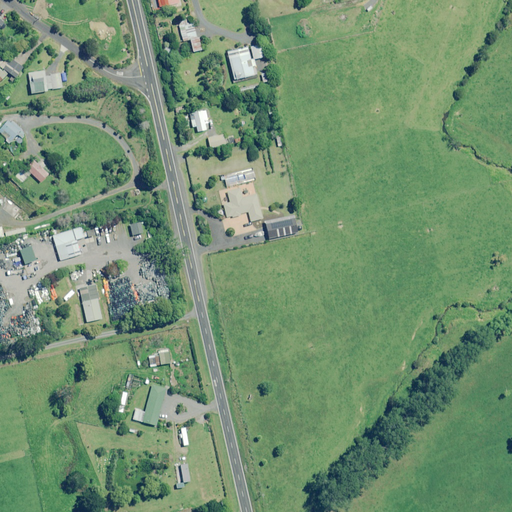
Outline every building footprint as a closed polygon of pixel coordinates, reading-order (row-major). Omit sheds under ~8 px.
[(187,25),(186,21),(178,23),(182,41),(189,40),(191,52),(201,50),(198,37),(196,38),(193,23),(187,25)] [(265,56),(262,43),(250,46),(253,59),(265,56)] [(250,60),(247,47),(226,52),(233,83),(239,82),(239,79),(253,75),(252,67),(255,66),(254,59),(250,60)] [(13,78),(23,68),(4,51),(0,55),(0,80),(7,72),(13,78)] [(44,71),(27,73),(30,94),(47,92),(44,71)] [(271,80),(269,72),(260,74),(262,83),(271,80)] [(61,88),(59,73),(47,75),(49,90),(61,88)] [(220,104),(219,97),(210,98),(211,105),(220,104)] [(208,123),(205,110),(188,113),(191,127),(195,126),(196,132),(206,130),(204,123),(208,123)] [(20,130),(21,129),(8,119),(0,128),(0,134),(10,142),(17,135),(16,135),(16,136),(17,137),(17,138),(16,139),(16,140),(16,141),(16,142),(16,143),(17,143),(18,144),(19,144),(20,144),(21,144),(21,143),(22,143),(22,142),(22,141),(22,140),(22,139),(22,138),(23,138),(23,137),(23,136),(24,136),(24,135),(24,134),(24,133),(23,133),(23,132),(22,131),(21,130),(20,130)] [(225,145),(222,134),(206,138),(209,148),(225,145)] [(48,174),(37,163),(26,174),(28,176),(31,173),(40,182),(48,174)] [(253,169),(222,177),(225,187),(256,180),(253,169)] [(223,204),(226,217),(231,216),(232,217),(240,215),(239,214),(247,212),(250,221),(262,218),(256,194),(242,198),(239,188),(226,191),(229,202),(223,204)] [(142,233),(139,222),(129,225),(131,235),(142,233)] [(89,224),(51,236),(55,250),(59,261),(80,254),(76,240),(92,235),(89,224)] [(282,238),(279,224),(264,227),(267,241),(282,238)] [(34,260),(29,246),(17,251),(23,265),(34,260)] [(171,304),(164,269),(156,271),(163,305),(171,304)] [(98,299),(95,285),(78,289),(86,322),(101,319),(97,300),(98,299)] [(168,351),(158,353),(159,365),(170,364),(168,351)] [(141,422),(155,426),(165,389),(151,385),(144,412),(134,410),(131,419),(141,422)]
